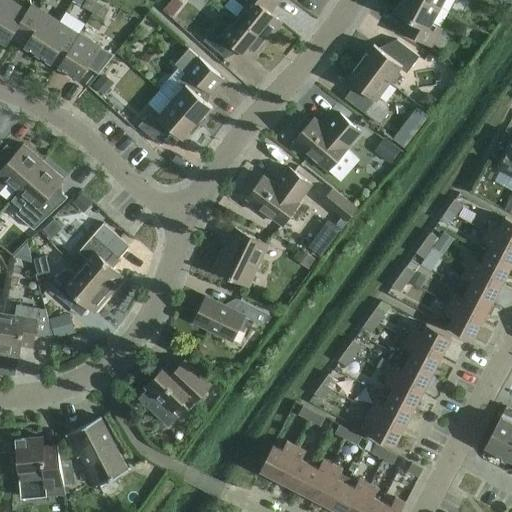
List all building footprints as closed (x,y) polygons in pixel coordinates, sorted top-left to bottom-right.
[(9,0),(0,0),(0,24),(14,3),(9,0)] [(93,12),(98,3),(92,0),(85,0),(82,6),(93,12)] [(244,8),(237,17),(266,41),(281,23),(269,13),(279,1),(278,0),(236,0),(236,1),(244,8)] [(439,6),(427,0),(401,0),(395,12),(405,17),(398,30),(430,47),(440,28),(430,23),(439,6)] [(18,42),(38,9),(31,4),(27,11),(14,3),(0,24),(0,41),(6,45),(11,38),(18,42)] [(104,18),(109,9),(98,3),(93,12),(104,18)] [(24,47),(37,56),(59,22),(38,9),(18,42),(24,46),(24,47)] [(266,41),(237,17),(229,26),(221,19),(203,41),(225,58),(235,46),(251,60),(266,41)] [(52,63),(58,67),(79,35),(78,34),(59,22),(37,56),(51,64),(52,63)] [(58,67),(58,68),(79,81),(87,68),(98,74),(113,55),(79,34),(78,34),(79,35),(58,67)] [(366,53),(360,61),(389,83),(400,68),(406,73),(419,56),(396,40),(389,49),(386,47),(380,49),(374,44),(367,54),(366,53)] [(455,70),(461,74),(479,49),(472,44),(459,61),(460,62),(455,70)] [(174,64),(184,73),(177,81),(183,87),(171,101),(198,124),(205,117),(204,116),(212,107),(205,102),(207,96),(204,93),(220,75),(198,57),(188,49),(174,64)] [(378,97),(389,83),(360,61),(354,69),(355,70),(348,79),(355,84),(354,85),(353,89),(346,99),(379,124),(387,114),(388,106),(378,97)] [(198,124),(171,101),(159,114),(153,109),(138,126),(159,144),(168,134),(171,137),(177,135),(183,140),(191,131),(192,132),(198,124)] [(295,140),(328,169),(346,148),(345,148),(360,131),(339,113),(324,129),(313,119),(295,140)] [(511,177),(511,142),(498,170),(511,177)] [(19,191),(44,162),(22,144),(15,153),(6,145),(0,151),(0,191),(9,182),(19,191)] [(19,191),(10,201),(20,209),(15,214),(33,230),(67,198),(56,188),(64,180),(44,162),(19,191)] [(246,198),(282,225),(299,202),(298,202),(311,184),(288,167),(275,185),(263,176),(246,198)] [(332,189),(322,202),(346,220),(356,207),(332,189)] [(463,205),(455,199),(447,209),(455,215),(463,205)] [(227,209),(221,218),(237,228),(243,218),(227,209)] [(448,225),(455,215),(447,209),(440,220),(448,225)] [(511,221),(505,217),(500,226),(491,222),(486,231),(511,244),(511,221)] [(87,259),(79,269),(109,295),(124,277),(111,266),(118,258),(129,246),(103,223),(78,252),(87,259)] [(234,228),(213,269),(248,286),(268,245),(234,228)] [(510,267),(511,263),(511,244),(486,231),(481,240),(490,245),(486,254),(510,267)] [(439,238),(431,233),(423,243),(431,248),(439,238)] [(424,259),(431,248),(423,243),(416,253),(424,259)] [(510,267),(486,254),(481,263),(472,258),(467,267),(501,285),(510,267)] [(412,259),(407,266),(399,276),(407,282),(409,279),(415,284),(421,276),(417,274),(422,267),(412,259)] [(492,303),(501,285),(467,267),(462,277),(471,281),(467,290),(492,303)] [(59,275),(56,278),(47,287),(68,306),(76,297),(94,312),(109,295),(79,269),(74,274),(73,272),(71,271),(69,270),(66,269),(64,270),(62,271),(60,272),(59,275)] [(399,276),(392,286),(400,292),(407,282),(399,276)] [(482,321),(492,303),(467,290),(462,299),(453,294),(448,303),(482,321)] [(256,294),(252,303),(271,310),(275,301),(256,294)] [(206,297),(194,322),(231,341),(243,316),(264,326),(269,314),(239,300),(233,310),(206,297)] [(472,339),(482,321),(448,303),(444,313),(452,317),(448,326),(472,339)] [(14,316),(2,314),(0,326),(0,354),(18,357),(21,341),(23,341),(27,339),(27,335),(34,336),(34,335),(53,339),(45,309),(38,308),(16,304),(14,316)] [(385,312),(377,307),(370,317),(378,323),(385,312)] [(370,333),(378,323),(370,317),(362,327),(370,333)] [(412,329),(408,338),(441,355),(451,337),(426,324),(421,333),(412,329)] [(441,355),(408,338),(403,347),(412,352),(407,361),(432,374),(441,355)] [(361,346),(353,340),(346,350),(353,356),(361,346)] [(346,366),(353,356),(346,350),(338,361),(346,366)] [(145,388),(156,397),(147,406),(167,425),(173,419),(174,416),(174,414),(173,412),(172,411),(181,401),(188,408),(210,384),(185,361),(175,371),(167,364),(145,388)] [(394,365),(389,374),(422,392),(432,374),(407,361),(402,370),(394,365)] [(337,379),(329,373),(321,384),(329,389),(337,379)] [(355,373),(350,381),(368,392),(373,383),(355,373)] [(422,392),(389,374),(384,384),(393,388),(388,397),(413,410),(422,392)] [(322,400),(329,389),(321,384),(314,394),(322,400)] [(375,401),(370,411),(403,428),(413,410),(388,397),(383,406),(375,401)] [(298,414),(309,420),(314,412),(303,406),(298,414)] [(485,447),(507,459),(511,461),(511,422),(508,421),(511,414),(511,409),(506,406),(485,447)] [(403,428),(370,411),(365,420),(374,424),(369,434),(394,447),(403,428)] [(314,412),(309,420),(321,426),(325,418),(314,412)] [(100,417),(66,434),(78,457),(81,456),(97,486),(99,485),(103,491),(110,494),(117,490),(119,483),(116,476),(128,470),(100,417)] [(334,433),(346,439),(350,431),(339,425),(334,433)] [(350,431),(346,439),(357,445),(361,437),(350,431)] [(21,498),(46,495),(65,494),(57,445),(56,445),(57,449),(44,451),(42,437),(16,439),(17,452),(13,452),(14,467),(19,467),(21,498)] [(260,470),(279,480),(296,446),(286,441),(282,450),(273,445),(260,470)] [(371,452),(382,458),(386,450),(375,444),(371,452)] [(279,480),(297,489),(310,464),(301,460),(306,451),(296,446),(279,480)] [(386,450),(382,458),(393,464),(397,455),(386,450)] [(297,489),(315,499),(332,465),(323,460),(318,468),(310,464),(297,489)] [(423,469),(411,463),(407,471),(419,477),(423,469)] [(315,499),(333,508),(346,483),(337,478),(342,470),(332,465),(315,499)] [(333,508),(340,511),(353,511),(368,484),(359,479),(354,487),(346,483),(333,508)] [(353,511),(376,511),(382,502),(374,497),(378,489),(368,484),(353,511)] [(471,488),(465,497),(483,507),(488,498),(471,488)] [(400,511),(405,503),(395,497),(390,506),(382,502),(376,511),(400,511)]
